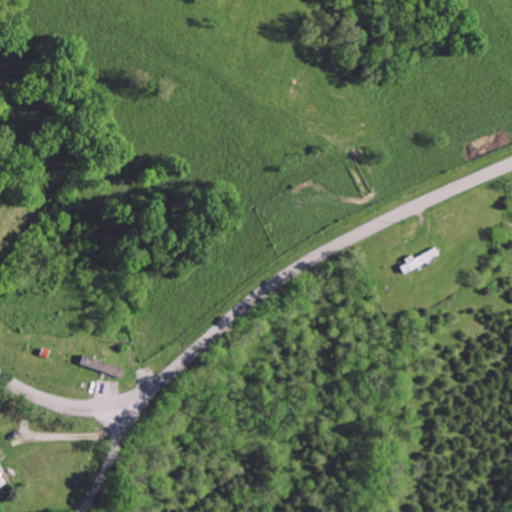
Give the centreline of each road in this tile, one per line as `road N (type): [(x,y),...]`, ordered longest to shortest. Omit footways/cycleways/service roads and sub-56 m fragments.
road 1 (secondary): [(0,375),(70,404),(133,396),(292,269),(511,162)]
road 2 (residential): [(80,511),(112,451),(121,400)]
